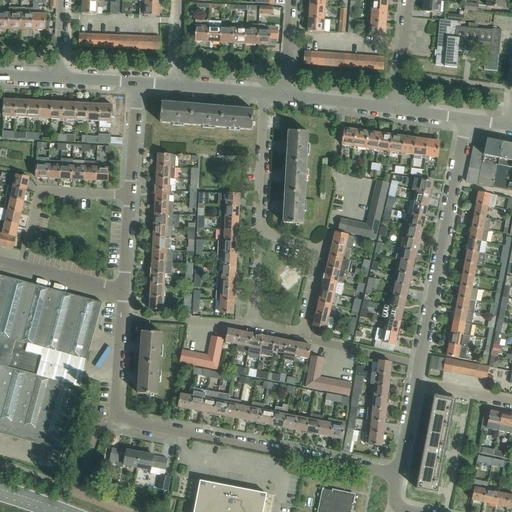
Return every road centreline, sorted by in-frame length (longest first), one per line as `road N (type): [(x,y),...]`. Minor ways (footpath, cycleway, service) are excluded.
road 1 (residential): [(397,473),(116,416),(123,288)]
road 2 (residential): [(418,365),(469,117)]
road 3 (residential): [(255,230),(318,260),(302,337)]
road 4 (residential): [(302,337),(253,327),(255,230)]
road 5 (residential): [(28,239),(40,192),(129,195)]
road 6 (residential): [(262,94),(255,230)]
road 7 (residential): [(123,288),(0,260)]
